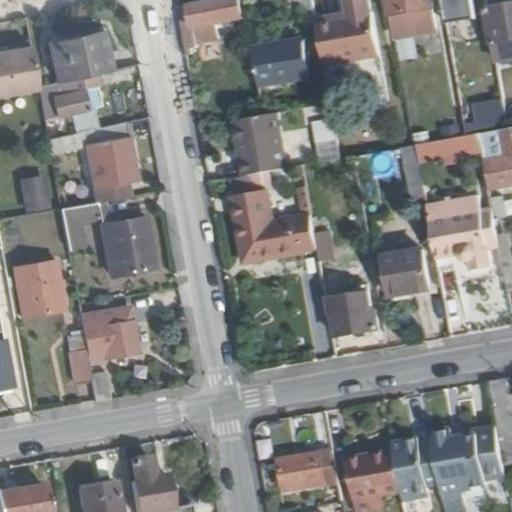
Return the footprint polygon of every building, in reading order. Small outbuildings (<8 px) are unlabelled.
[(242,14),(239,0),(201,0),(177,5),(185,49),(197,47),(196,37),(216,34),(214,19),(242,14)] [(434,31),(427,0),(384,0),(388,18),(406,14),(410,34),(434,31)] [(445,0),(447,19),(479,15),(477,0),(445,0)] [(373,45),(365,1),(341,5),(343,20),(312,24),(318,55),(373,45)] [(511,40),(511,5),(484,10),(490,44),(511,40)] [(104,69),(97,29),(43,39),(51,79),(99,70),(104,69)] [(35,82),(28,41),(0,46),(0,89),(35,84),(35,82)] [(307,78),(300,42),(252,51),(258,86),(307,78)] [(98,105),(94,84),(102,83),(99,70),(51,79),(35,82),(35,84),(39,103),(50,100),(60,134),(95,127),(92,106),(98,105)] [(486,134),(482,111),(459,115),(464,138),(479,135),(486,134)] [(288,170),(278,115),(264,117),(273,173),(288,170)] [(273,173),(264,117),(234,123),(239,149),(243,149),(245,160),(241,161),(244,178),(273,173)] [(135,180),(123,122),(95,127),(60,134),(45,137),(48,149),(83,142),(93,203),(96,203),(125,197),(123,182),(135,180)] [(511,184),(511,129),(486,134),(479,135),(490,188),(511,184)] [(338,161),(335,144),(318,147),(320,164),(338,161)] [(428,199),(418,146),(398,150),(407,202),(428,199)] [(18,179),(26,212),(51,206),(43,173),(18,179)] [(309,185),(298,188),(304,210),(315,207),(309,185)] [(300,255),(293,219),(272,223),(265,191),(231,197),(242,256),(250,255),(251,264),(300,255)] [(509,218),(504,196),(491,198),(496,220),(509,218)] [(98,218),(96,203),(93,203),(59,209),(61,224),(98,218)] [(493,271),(483,214),(432,223),(439,262),(463,259),(465,263),(467,264),(473,264),(474,274),(493,271)] [(154,269),(145,217),(100,224),(108,277),(154,269)] [(337,258),(332,229),(316,232),(321,260),(337,258)] [(433,290),(425,248),(385,255),(392,293),(411,290),(412,294),(433,290)] [(511,294),(511,258),(503,260),(510,295),(511,294)] [(68,309),(58,260),(17,267),(26,317),(68,309)] [(329,303),(326,284),(311,287),(316,317),(331,315),(329,303)] [(380,328),(377,308),(372,308),(369,290),(362,291),(363,297),(329,303),(331,315),(335,337),(380,328)] [(137,352),(131,320),(81,329),(85,350),(87,361),(137,352)] [(0,386),(14,384),(5,337),(0,337),(0,386)] [(87,361),(85,350),(69,352),(74,382),(90,380),(89,375),(87,361)] [(109,399),(105,372),(89,375),(90,380),(94,402),(109,399)] [(511,426),(511,420),(505,378),(490,380),(498,429),(511,426)] [(507,496),(497,433),(479,436),(477,429),(463,432),(464,436),(452,438),(451,428),(444,429),(457,511),(459,511),(465,511),(461,488),(484,484),(483,479),(496,476),(500,497),(507,496)] [(457,511),(444,429),(431,431),(433,441),(440,483),(444,511),(457,511)] [(440,483),(433,441),(393,447),(393,449),(400,490),(402,499),(428,494),(426,485),(440,483)] [(400,490),(393,449),(347,456),(354,499),(400,490)] [(338,482),(332,452),(279,461),(284,491),(338,482)] [(169,508),(163,476),(154,478),(150,456),(131,459),(135,482),(128,483),(133,511),(154,511),(156,511),(191,511),(190,505),(169,508)] [(116,511),(111,483),(75,490),(79,511),(116,511)] [(0,511),(52,511),(51,499),(42,500),(41,489),(0,496),(0,511)]
